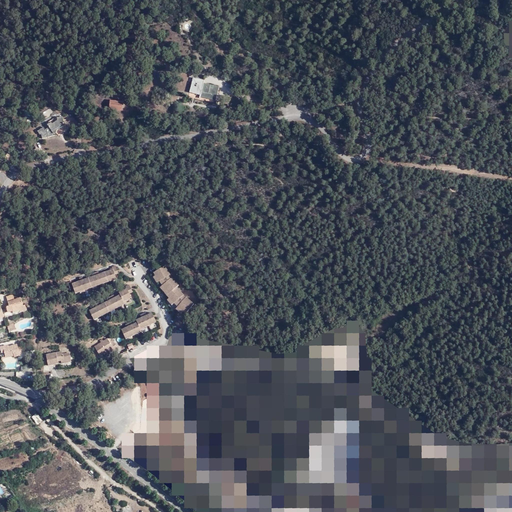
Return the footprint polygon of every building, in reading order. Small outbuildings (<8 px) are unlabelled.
[(203,75),(192,73),(188,87),(199,90),(199,92),(223,98),(224,91),(216,89),(218,81),(202,78),(203,75)] [(122,96),(109,95),(108,105),(122,106),(122,96)] [(41,133),(53,132),(53,129),(55,128),(57,126),(64,122),(63,117),(63,112),(58,113),(58,116),(54,119),(51,117),(47,119),(49,122),(46,125),(44,122),(37,126),(39,130),(41,129),(41,133)] [(74,289),(114,275),(113,271),(117,269),(114,262),(110,263),(111,266),(98,270),(97,267),(91,269),(92,272),(82,276),(81,273),(78,274),(79,277),(71,280),(70,277),(66,278),(69,286),(72,285),(74,289)] [(151,269),(153,272),(156,278),(159,282),(158,283),(166,291),(164,293),(166,295),(170,300),(171,300),(175,304),(174,304),(180,308),(182,311),(191,301),(183,294),(182,294),(180,292),(180,291),(174,284),(176,282),(169,274),(168,275),(167,272),(167,271),(162,263),(151,269)] [(92,316),(122,301),(121,298),(128,294),(127,290),(130,289),(126,281),(123,283),(124,285),(116,289),(117,291),(112,294),(111,292),(106,294),(107,297),(97,302),(96,299),(90,302),(92,305),(87,307),(92,316)] [(166,291),(158,283),(157,284),(164,293),(166,291)] [(12,289),(5,291),(7,298),(4,300),(6,305),(2,307),(3,310),(4,312),(26,305),(24,300),(22,300),(19,292),(13,294),(12,289)] [(134,318),(150,312),(149,309),(144,312),(142,309),(138,312),(139,314),(134,318)] [(120,327),(122,332),(124,337),(140,329),(138,326),(154,319),(150,312),(134,318),(135,320),(130,322),(129,320),(123,322),(124,325),(120,327)] [(6,320),(8,326),(15,324),(13,318),(6,320)] [(111,342),(112,344),(113,346),(117,344),(111,335),(109,336),(106,333),(103,335),(99,337),(93,340),(98,349),(105,345),(111,342)] [(6,340),(5,340),(0,340),(0,347),(0,352),(0,354),(13,350),(13,352),(19,350),(19,349),(21,349),(19,342),(17,342),(16,338),(8,341),(7,340),(6,340)] [(61,356),(67,355),(66,349),(60,350),(59,348),(43,350),(45,361),(55,359),(55,356),(58,355),(60,355),(61,356)] [(476,511),(511,511),(511,496),(488,502),(488,499),(479,502),(479,505),(475,506),(476,511)]
